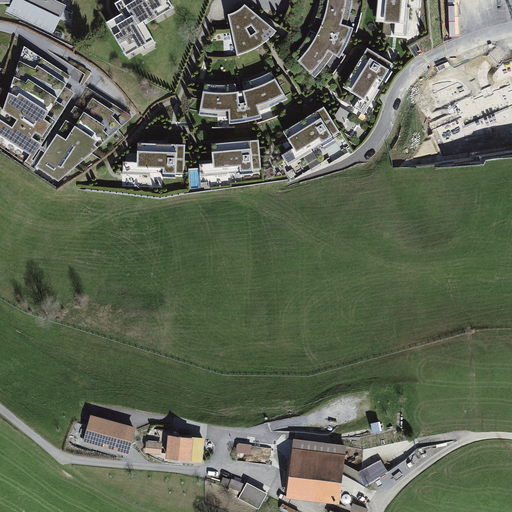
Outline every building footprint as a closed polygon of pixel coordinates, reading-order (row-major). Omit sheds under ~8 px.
[(12,0),(8,11),(54,32),(68,2),(64,0),(63,0),(12,0)] [(114,0),(120,9),(105,18),(126,54),(154,38),(145,22),(173,5),(170,0),(114,0)] [(352,0),(319,0),(320,2),(316,15),(323,18),(317,32),(311,29),(302,42),(293,52),(315,77),(327,64),(334,53),(340,56),(349,40),(353,26),(347,24),(351,10),(352,0)] [(377,0),(376,21),(395,23),(394,34),(407,35),(410,0),(377,0)] [(277,29),(245,1),(240,6),(233,10),(228,12),(237,54),(251,50),(260,45),(269,38),(277,29)] [(24,45),(0,118),(0,134),(29,153),(25,160),(30,163),(76,91),(66,85),(71,76),(24,45)] [(360,95),(353,106),(364,113),(393,68),(390,67),(394,61),(368,45),(343,84),(360,95)] [(288,99),(272,69),(261,75),(249,79),(251,85),(240,88),(229,89),(229,83),(218,83),(205,82),(199,114),(214,116),(229,115),(229,122),(246,120),(262,116),(260,111),(273,106),(288,99)] [(84,109),(75,104),(35,166),(59,181),(123,124),(113,114),(116,110),(92,95),(84,109)] [(340,131),(324,104),(283,128),(294,146),(282,153),(288,165),(335,138),(333,135),(340,131)] [(258,137),(211,141),(212,160),(199,161),(200,176),(228,174),(228,171),(261,168),(258,137)] [(184,173),(186,141),(137,139),(136,159),(123,159),(123,173),(151,174),(151,172),(184,173)] [(129,423),(90,413),(82,442),(121,453),(129,423)] [(205,437),(168,434),(166,457),(189,459),(189,461),(202,462),(205,437)] [(346,444),(293,438),(286,497),(339,503),(346,444)] [(165,442),(146,440),(145,453),(164,454),(165,442)] [(239,443),(237,444),(236,453),(251,454),(252,444),(239,443)] [(244,482),(232,478),(228,486),(230,486),(228,491),(238,495),(239,491),(241,491),(244,482)] [(268,492),(247,481),(238,498),(259,509),(268,492)] [(299,511),(300,511),(283,503),(279,509),(284,511),(299,511)]
